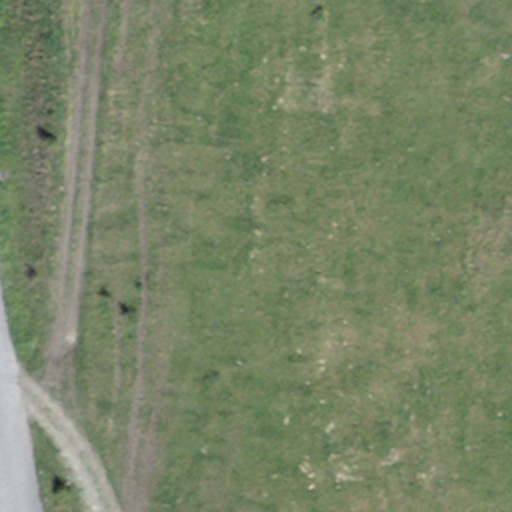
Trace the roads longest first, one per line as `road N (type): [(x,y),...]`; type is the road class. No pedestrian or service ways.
road 1 (primary): [(438,511),(414,419),(384,0)]
road 2 (track): [(92,511),(58,426),(0,379)]
